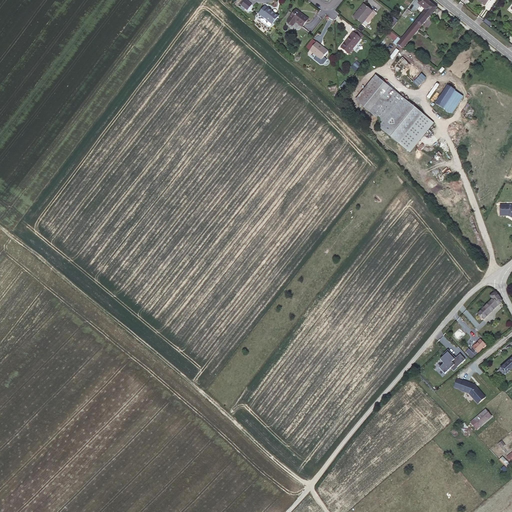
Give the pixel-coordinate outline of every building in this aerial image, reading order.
[(252,5),(246,0),(242,6),(248,10),(252,5)] [(431,3),(427,0),(420,0),(418,3),(426,10),(431,3)] [(437,7),(431,3),(426,10),(398,44),(403,48),(437,7)] [(354,17),(365,5),(364,4),(354,17)] [(372,11),(365,5),(354,17),(362,24),(372,11)] [(267,9),(264,6),(259,13),(263,16),(261,18),(261,20),(265,23),(267,23),(269,21),(272,24),(274,21),(277,18),(279,16),(276,13),(277,12),(277,10),(275,9),(274,9),(273,11),(268,7),(268,8),(267,9)] [(410,11),(407,9),(402,15),(406,17),(410,11)] [(308,19),(296,10),(287,21),(293,26),(296,22),(303,27),(308,19)] [(375,14),(372,11),(362,24),(366,26),(375,14)] [(387,23),(392,27),(397,19),(392,16),(387,23)] [(354,33),(361,39),(363,36),(357,30),(354,33)] [(361,39),(354,33),(353,32),(351,35),(352,36),(347,42),(346,41),(341,47),(349,54),(361,39)] [(396,41),(399,38),(391,32),(389,35),(396,41)] [(319,45),(319,44),(313,39),(306,47),(310,50),(316,43),(319,45)] [(328,51),(319,44),(319,45),(316,43),(310,50),(308,53),(311,55),(313,53),(316,56),(321,59),(324,56),(328,51)] [(327,59),(324,56),(321,59),(316,56),(314,59),(320,64),(323,64),(327,59)] [(426,78),(403,57),(395,66),(403,73),(414,83),(418,87),(426,78)] [(355,69),(360,64),(356,61),(352,67),(355,69)] [(414,83),(403,73),(398,79),(409,89),(414,83)] [(402,97),(379,79),(359,103),(382,122),(402,97)] [(430,98),(438,84),(436,83),(428,96),(430,98)] [(455,90),(448,85),(436,104),(443,108),(444,108),(455,91),(455,90)] [(451,112),(462,95),(455,91),(444,108),(451,112)] [(434,123),(402,97),(382,122),(378,127),(410,152),(434,123)] [(443,108),(436,104),(434,102),(431,107),(440,113),(443,108)] [(499,204),(500,215),(508,214),(511,216),(511,204),(510,204),(499,204)] [(483,318),(502,300),(496,292),(495,292),(490,296),(493,299),(479,313),(483,318)] [(472,358),(486,345),(480,339),(472,347),(473,348),(470,350),(469,349),(466,351),(472,358)] [(453,354),(449,349),(443,354),(445,356),(441,359),(444,362),(443,364),(440,367),(445,373),(451,368),(454,371),(458,368),(466,360),(461,354),(455,359),(452,356),(453,354)] [(502,378),(511,368),(511,358),(497,372),(502,378)] [(474,385),(463,381),(463,382),(457,380),(454,388),(460,390),(460,391),(469,393),(478,404),(485,397),(474,385)] [(476,429),(491,416),(485,409),(471,422),(476,429)] [(508,468),(511,465),(503,457),(500,460),(508,468)]
